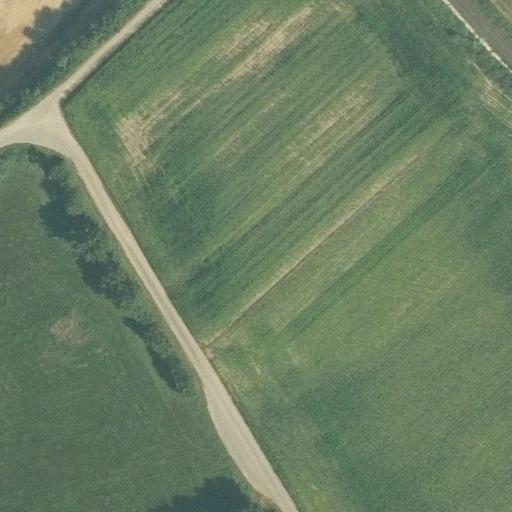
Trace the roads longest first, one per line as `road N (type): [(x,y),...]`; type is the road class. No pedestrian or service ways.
road 1 (track): [(44,109),(286,511)]
road 2 (track): [(0,139),(162,0)]
